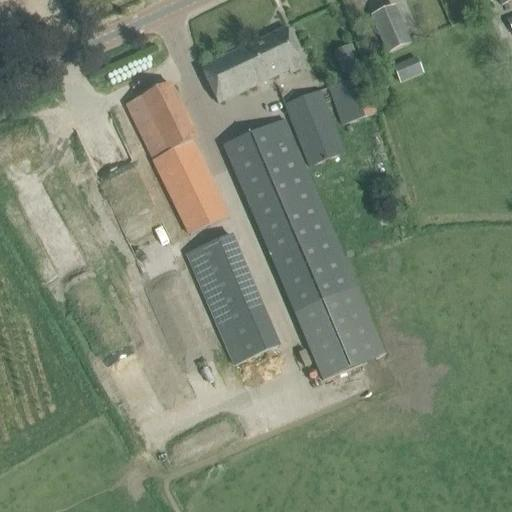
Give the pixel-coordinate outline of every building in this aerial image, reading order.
[(372,17),(389,54),(410,45),(393,8),(372,17)] [(201,70),(218,105),(287,72),(289,71),(291,75),(305,68),(286,30),(201,70)] [(393,67),(401,84),(424,73),(416,56),(393,67)] [(327,89),(341,127),(375,114),(361,76),(327,89)] [(153,162),(188,235),(230,216),(194,142),(196,141),(169,85),(126,106),(153,162)] [(283,106),(309,168),(347,153),(321,91),(283,106)] [(283,121),(222,148),(294,316),(322,383),(383,356),(355,289),(283,121)] [(232,235),(184,256),(233,369),(280,349),(232,235)]
